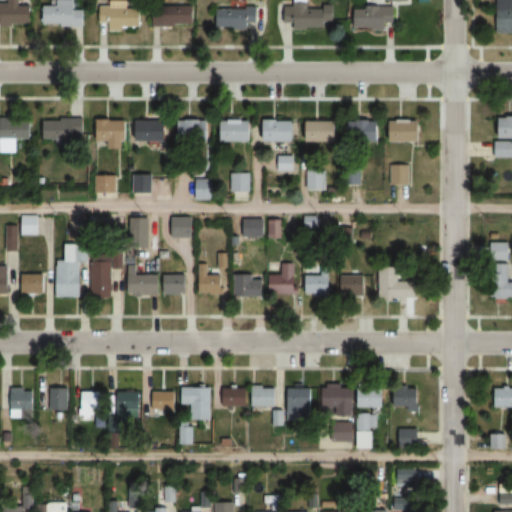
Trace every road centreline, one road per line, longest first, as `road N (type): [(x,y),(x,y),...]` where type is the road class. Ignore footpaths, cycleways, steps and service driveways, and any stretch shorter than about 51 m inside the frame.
road 1 (residential): [(451,0),(451,511)]
road 2 (residential): [(451,72),(0,71)]
road 3 (residential): [(451,343),(0,343)]
